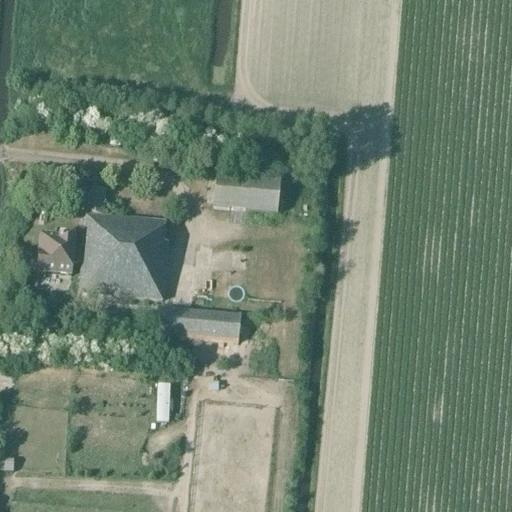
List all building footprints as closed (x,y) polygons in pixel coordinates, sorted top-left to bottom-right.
[(237,133),(236,140),(283,145),(284,139),(237,133)] [(282,175),(218,170),(213,212),(278,217),(282,175)] [(88,191),(87,215),(104,217),(106,204),(106,197),(107,193),(88,191)] [(54,236),(54,237),(41,237),(38,275),(72,277),(74,267),(78,267),(79,260),(81,261),(78,297),(163,305),(169,246),(165,245),(166,225),(87,217),(82,249),(75,248),(74,238),(54,236)] [(158,339),(178,341),(238,345),(241,318),(160,310),(158,339)]
